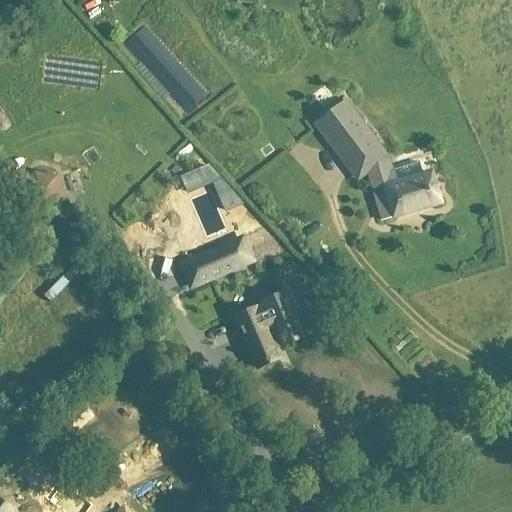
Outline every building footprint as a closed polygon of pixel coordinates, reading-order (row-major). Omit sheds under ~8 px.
[(315,126),(333,149),(357,181),(367,173),(382,222),(440,204),(431,174),(422,177),(418,164),(391,172),(386,155),(345,103),(315,126)] [(210,166),(206,168),(213,183),(226,212),(244,204),(210,166)] [(51,217),(67,198),(58,175),(34,172),(19,191),(27,213),(51,217)] [(242,241),(222,249),(201,258),(182,266),(191,289),(211,280),(232,271),(251,263),(242,241)] [(453,271),(460,289),(472,285),(465,266),(453,271)] [(299,329),(284,295),(263,304),(265,308),(257,311),(257,309),(236,318),(258,370),(279,361),(275,351),(303,339),(299,329)] [(6,392),(0,398),(0,405),(9,413),(18,402),(6,392)] [(0,511),(11,511),(0,503),(0,511)]
